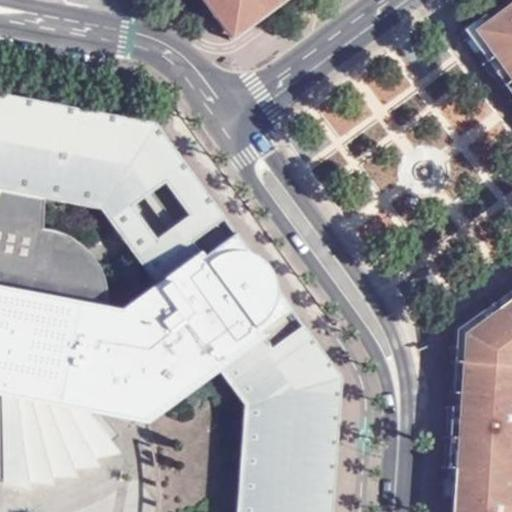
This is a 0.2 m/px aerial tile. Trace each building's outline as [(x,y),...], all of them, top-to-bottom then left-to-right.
[(207,0),(238,41),(293,0),(264,0),(243,15),(231,0),(207,0)] [(231,0),(243,15),(264,0),(231,0)] [(511,290),(463,326),(452,490),(465,491),(473,338),(511,308),(511,81),(484,44),(511,25),(511,9),(496,22),(490,15),(461,36),(511,103),(511,290)] [(465,491),(462,511),(511,511),(511,25),(484,44),(511,81),(511,308),(473,338),(465,491)] [(156,125),(0,95),(0,100),(159,131),(156,125)] [(185,169),(159,131),(0,100),(0,477),(25,478),(63,468),(91,454),(117,434),(97,409),(143,418),(214,366),(245,406),(234,511),(330,511),(339,381),(281,298),(210,203),(189,218),(154,243),(135,257),(157,288),(123,314),(106,310),(107,305),(86,315),(84,292),(76,274),(54,254),(74,241),(60,234),(45,232),(44,199),(100,209),(111,224),(131,209),(165,184),(185,169)] [(210,203),(185,169),(165,184),(189,218),(210,203)] [(135,257),(154,243),(131,209),(111,224),(135,257)] [(86,252),(74,241),(54,254),(76,274),(84,292),(86,315),(107,305),(106,287),(97,265),(86,252)]
